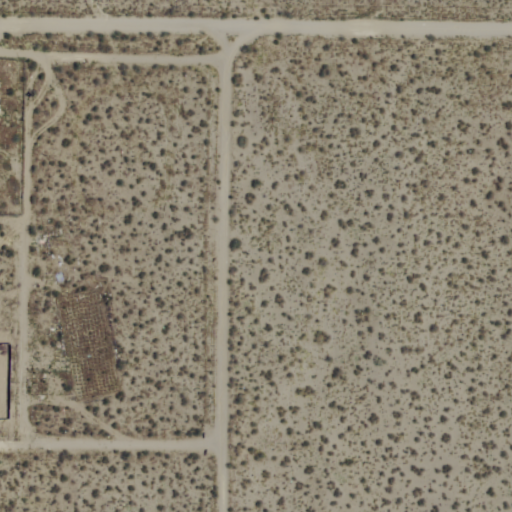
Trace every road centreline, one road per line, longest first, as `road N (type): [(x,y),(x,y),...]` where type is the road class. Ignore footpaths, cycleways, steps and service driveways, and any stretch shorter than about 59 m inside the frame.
road 1 (residential): [(511,32),(227,37),(0,26)]
road 2 (residential): [(212,511),(227,37)]
